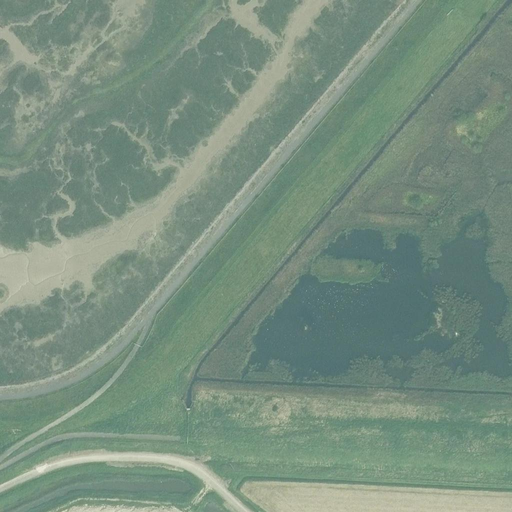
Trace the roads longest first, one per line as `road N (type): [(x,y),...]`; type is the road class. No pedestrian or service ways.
road 1 (track): [(0,469),(122,407),(202,340),(495,0)]
road 2 (unclassified): [(0,489),(69,461),(137,459),(190,467),(245,511)]
